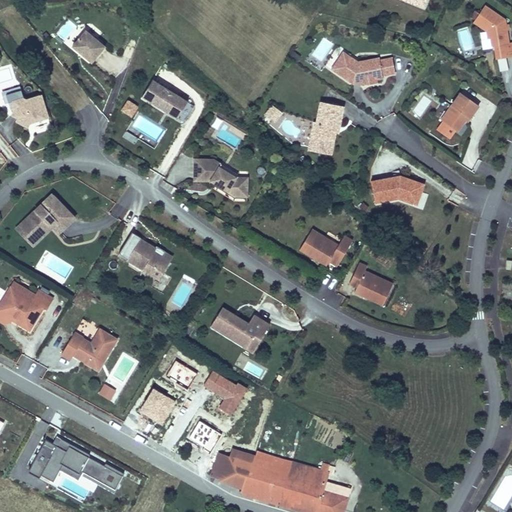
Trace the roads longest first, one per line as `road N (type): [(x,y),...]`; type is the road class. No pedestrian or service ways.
road 1 (residential): [(479,327),(412,339),(341,311),(256,264),(157,191),(91,160),(20,171),(0,195)]
road 2 (unclassified): [(0,371),(222,496),(267,511)]
road 3 (residential): [(454,511),(493,417),(479,327)]
road 4 (residential): [(479,327),(480,247),(491,205)]
road 5 (residential): [(491,205),(391,133)]
